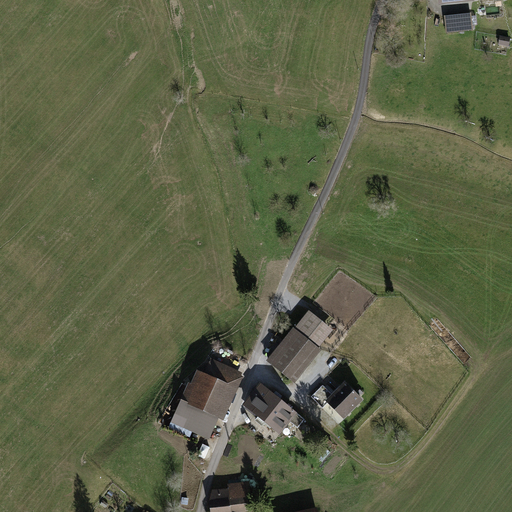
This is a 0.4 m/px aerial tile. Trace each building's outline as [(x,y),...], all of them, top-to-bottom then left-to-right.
[(445,17),(446,32),(471,29),(470,15),(445,17)] [(311,316),(270,366),(297,389),(325,355),(321,352),(335,336),(311,316)] [(221,423),(225,425),(246,379),(213,364),(206,379),(199,376),(193,388),(190,387),(172,426),(211,444),(221,423)] [(325,389),(313,401),(325,413),(330,408),(346,424),(366,405),(348,387),(336,400),(325,389)] [(300,418),(262,389),(246,410),(284,439),(300,418)] [(214,493),(212,504),(212,511),(233,511),(233,510),(255,508),(252,485),(230,487),(231,492),(214,493)]
